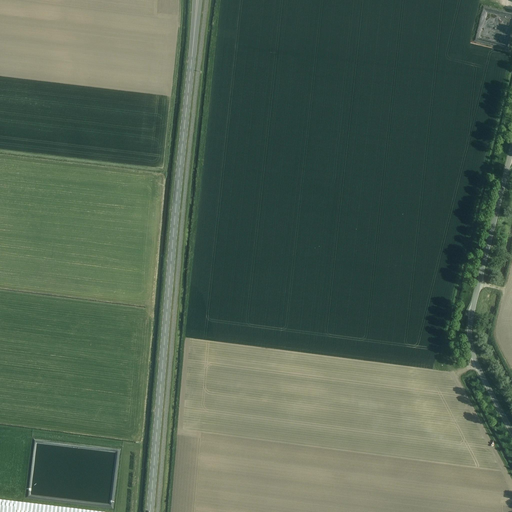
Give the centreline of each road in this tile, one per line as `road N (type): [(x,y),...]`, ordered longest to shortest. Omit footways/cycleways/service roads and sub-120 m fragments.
road 1 (secondary): [(149,511),(195,20)]
road 2 (unclassified): [(511,432),(469,345),(511,151)]
